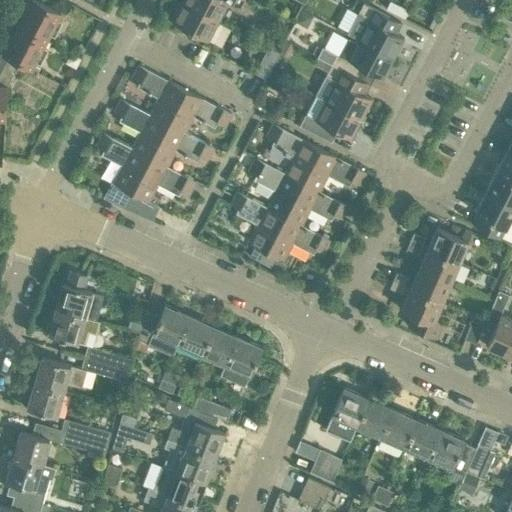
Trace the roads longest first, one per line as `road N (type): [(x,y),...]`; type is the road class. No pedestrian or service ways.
road 1 (residential): [(37,205),(321,328)]
road 2 (residential): [(462,0),(382,163),(411,177)]
road 3 (residential): [(245,511),(321,328)]
road 4 (residential): [(330,332),(511,410)]
road 5 (residential): [(411,177),(446,194),(511,61)]
road 6 (residential): [(37,205),(126,41)]
road 7 (residential): [(330,332),(411,177)]
road 8 (residential): [(0,345),(37,205)]
road 9 (residential): [(245,103),(126,41)]
